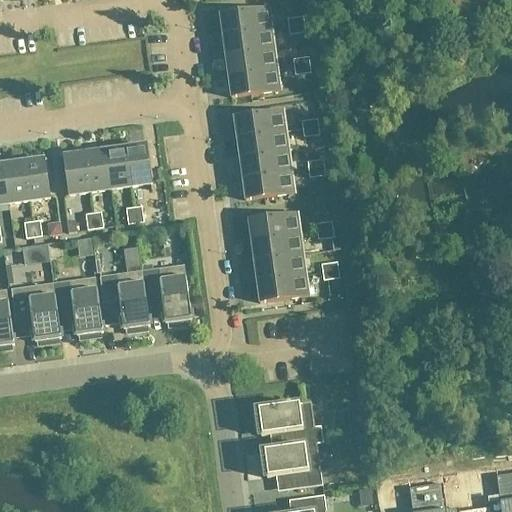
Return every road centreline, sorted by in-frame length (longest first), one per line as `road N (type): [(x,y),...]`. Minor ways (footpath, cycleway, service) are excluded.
road 1 (residential): [(189,104),(176,25),(162,11),(0,26)]
road 2 (residential): [(217,348),(189,104)]
road 3 (residential): [(199,373),(173,367),(0,392)]
road 4 (residential): [(189,104),(0,127)]
road 5 (residential): [(232,511),(216,401),(199,373)]
road 6 (residential): [(217,348),(243,355),(343,345)]
